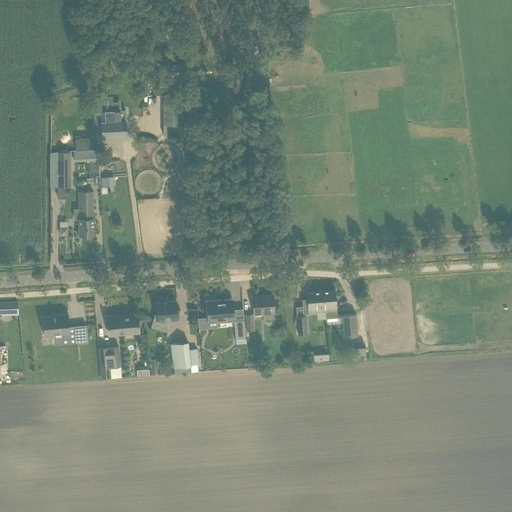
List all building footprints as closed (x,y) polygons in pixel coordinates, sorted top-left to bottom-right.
[(163,125),(163,135),(186,135),(186,125),(183,125),(183,101),(163,100),(163,125)] [(120,110),(113,111),(114,136),(126,136),(125,120),(120,121),(120,110)] [(114,136),(113,111),(106,111),(106,121),(101,121),(102,137),(114,136)] [(97,149),(73,150),(73,161),(97,160),(97,149)] [(50,152),(50,171),(57,171),(57,186),(66,186),(69,186),(70,186),(70,185),(70,179),(70,165),(69,151),(56,151),(50,152)] [(85,235),(85,238),(91,237),(91,235),(93,235),(93,218),(93,191),(78,191),(78,209),(74,209),(75,219),(78,219),(79,235),(85,235)] [(0,231),(2,247),(31,244),(30,225),(22,225),(22,221),(7,222),(8,230),(0,231)] [(335,290),(323,291),(325,312),(326,318),(337,317),(335,290)] [(307,299),(302,299),(302,309),(303,313),(317,312),(317,319),(326,318),(325,312),(323,291),(320,291),(306,292),(307,299)] [(252,298),(253,308),(254,314),(262,313),(263,320),(274,319),(274,312),(273,305),(272,295),(265,295),(265,297),(252,298)] [(232,300),(206,302),(207,317),(207,318),(207,320),(233,318),(232,300)] [(151,327),(158,329),(160,321),(177,319),(176,301),(156,302),(157,314),(155,314),(151,327)] [(18,314),(17,302),(0,302),(0,315),(5,315),(18,314)] [(355,313),(341,314),(343,337),(356,336),(355,313)] [(61,339),(69,338),(67,314),(50,316),(50,317),(41,318),(43,336),(52,335),(52,339),(61,338),(61,339)] [(139,331),(138,325),(137,315),(107,318),(109,334),(139,331)] [(296,316),(298,334),(307,333),(305,316),(296,316)] [(243,320),(234,321),(236,344),(245,343),(244,320),(243,320)] [(85,326),(76,326),(78,343),(86,342),(85,326)] [(173,368),(174,373),(191,371),(190,366),(190,365),(198,364),(196,348),(188,349),(188,342),(170,344),(173,368)] [(345,354),(353,354),(352,345),(344,345),(345,354)] [(98,348),(101,378),(110,377),(121,376),(118,347),(109,347),(109,349),(107,349),(107,348),(98,348)] [(313,351),(314,361),(329,360),(328,350),(313,351)]
